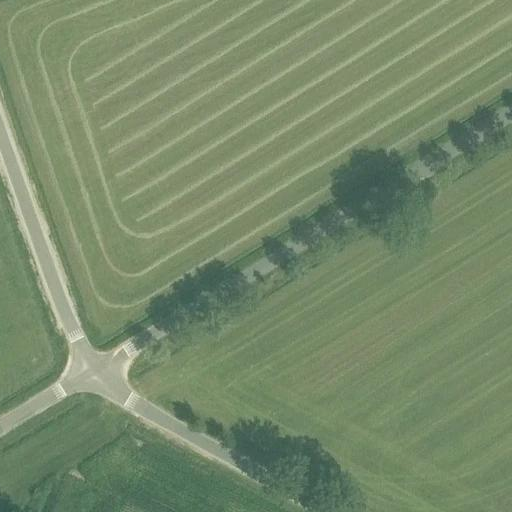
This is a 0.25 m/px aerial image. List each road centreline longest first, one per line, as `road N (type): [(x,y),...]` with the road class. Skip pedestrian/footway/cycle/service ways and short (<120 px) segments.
road 1 (unclassified): [(90,371),(511,113)]
road 2 (unclassified): [(332,511),(90,371)]
road 3 (unclassified): [(90,371),(0,127)]
